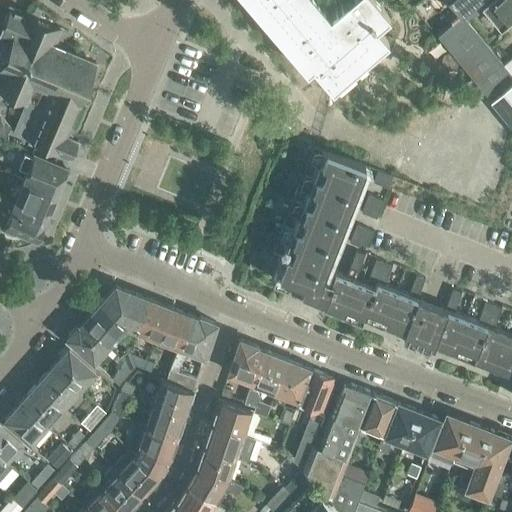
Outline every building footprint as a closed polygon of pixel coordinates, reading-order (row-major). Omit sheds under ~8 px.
[(246,0),(306,69),(312,64),(331,87),(388,40),(376,26),(389,15),(376,0),(345,0),(329,14),(316,0),(246,0)] [(428,0),(418,0),(413,5),(427,22),(438,12),(428,0)] [(470,6),(477,0),(448,0),(461,14),(470,6)] [(511,0),(484,0),(480,3),(500,26),(504,22),(511,28),(511,0)] [(10,6),(3,22),(0,21),(0,68),(5,71),(0,82),(0,88),(25,99),(33,82),(51,90),(42,112),(34,109),(28,124),(36,127),(30,140),(71,157),(77,142),(64,136),(96,62),(54,44),(61,27),(10,6)] [(470,6),(461,14),(462,15),(468,22),(477,14),(470,6)] [(496,105),(511,124),(511,74),(504,66),(468,22),(462,15),(438,35),(496,105)] [(0,114),(0,135),(5,138),(10,126),(0,114)] [(323,297),(327,286),(334,269),(325,266),(365,164),(313,144),(310,152),(313,157),(307,171),(304,170),(306,167),(304,166),(300,177),(303,183),(297,196),(294,195),(296,192),(294,192),(293,195),(290,203),(292,208),(287,222),(284,221),(285,218),(284,218),(283,221),(280,229),(282,234),(277,248),(274,247),(275,244),(274,243),(273,248),(281,251),(271,277),(294,286),(291,294),(311,302),(314,294),(323,297)] [(18,166),(27,170),(23,179),(56,192),(66,168),(33,155),(33,156),(24,152),(18,166)] [(392,175),(378,169),(373,181),(388,187),(392,175)] [(23,179),(13,202),(47,215),(56,192),(23,179)] [(368,193),(361,211),(376,217),(383,199),(368,193)] [(37,239),(39,233),(47,215),(13,202),(0,196),(0,227),(3,228),(2,229),(15,235),(16,231),(37,239)] [(356,223),(353,233),(349,241),(364,247),(371,229),(356,223)] [(392,264),(376,258),(366,282),(355,278),(364,253),(356,250),(347,274),(334,269),(327,286),(323,297),(320,305),(361,321),(363,316),(403,332),(417,296),(425,277),(416,274),(409,293),(397,288),(384,283),(392,264)] [(125,324),(131,317),(137,320),(138,320),(147,296),(115,284),(100,301),(125,324)] [(453,288),(445,307),(431,343),(511,374),(511,332),(494,326),(501,307),(485,301),(478,320),(454,310),(461,291),(453,288)] [(134,328),(157,336),(169,305),(147,296),(138,320),(137,320),(134,328)] [(403,332),(431,343),(445,307),(417,296),(403,332)] [(100,301),(84,319),(109,342),(125,324),(100,301)] [(157,336),(179,345),(191,314),(169,305),(157,336)] [(198,317),(191,314),(179,345),(204,355),(215,321),(199,315),(198,317)] [(109,342),(84,319),(79,325),(77,324),(66,336),(93,360),(109,342)] [(251,379),(263,348),(255,345),(256,344),(240,337),(228,371),(251,379)] [(94,368),(69,346),(52,364),(78,387),(94,368)] [(286,357),(263,348),(251,379),(275,388),(286,357)] [(125,361),(132,367),(136,364),(132,352),(128,351),(121,353),(119,356),(125,361)] [(145,367),(149,359),(132,352),(136,364),(145,367)] [(275,388),(298,396),(310,367),(286,357),(275,388)] [(150,370),(154,361),(149,359),(145,367),(150,370)] [(132,367),(125,361),(111,377),(118,383),(132,367)] [(62,405),(78,387),(52,364),(36,382),(62,405)] [(333,375),(310,367),(298,396),(296,401),(318,410),(333,375)] [(169,371),(166,380),(193,389),(197,377),(170,368),(169,371)] [(153,401),(185,412),(193,389),(166,380),(161,378),(153,401)] [(361,426),(374,392),(343,380),(323,432),(317,447),(347,458),(352,444),(359,446),(362,437),(356,434),(359,425),(361,426)] [(134,385),(125,381),(121,390),(131,393),(134,385)] [(20,400),(46,423),(62,405),(36,382),(20,400)] [(224,384),(221,393),(230,396),(233,387),(224,384)] [(121,390),(111,410),(121,415),(131,393),(121,390)] [(396,400),(374,392),(361,426),(359,425),(356,434),(362,437),(366,428),(383,434),(396,400)] [(93,400),(103,409),(109,403),(98,394),(93,400)] [(219,398),(211,421),(243,432),(243,433),(258,438),(271,443),(273,437),(244,428),(251,408),(219,398)] [(30,441),(46,423),(20,400),(4,418),(30,441)] [(392,438),(404,442),(417,409),(396,400),(383,434),(377,449),(387,452),(392,438)] [(177,435),(185,412),(153,401),(145,424),(177,435)] [(265,416),(268,406),(257,402),(253,411),(265,416)] [(285,408),(280,420),(288,423),(293,411),(285,408)] [(426,451),(439,417),(417,409),(404,442),(426,451)] [(107,430),(110,432),(121,415),(111,410),(100,423),(107,430)] [(446,411),(433,445),(454,453),(467,419),(446,411)] [(89,430),(96,422),(87,415),(80,422),(89,430)] [(302,437),(311,441),(316,429),(319,420),(310,416),(302,437)] [(454,453),(475,461),(488,428),(467,419),(454,453)] [(0,454),(4,458),(21,439),(0,420),(0,454)] [(211,421),(204,444),(235,455),(251,460),(258,438),(243,433),(243,432),(211,421)] [(92,433),(85,440),(92,447),(99,440),(107,430),(100,423),(92,433)] [(145,424),(137,447),(169,458),(177,435),(145,424)] [(66,442),(73,448),(86,434),(79,428),(66,442)] [(475,461),(470,473),(464,487),(487,496),(510,436),(488,428),(475,461)] [(341,473),(345,462),(347,458),(317,447),(323,432),(316,429),(311,441),(310,444),(311,444),(301,468),(308,474),(331,496),(331,497),(341,473)] [(92,447),(85,440),(69,458),(76,465),(92,447)] [(505,479),(511,481),(511,442),(508,456),(511,456),(511,469),(511,472),(500,468),(497,477),(498,477),(505,479)] [(61,444),(48,458),(56,466),(70,452),(61,444)] [(235,455),(204,444),(196,467),(228,478),(235,455)] [(142,493),(159,476),(134,453),(128,447),(111,465),(118,471),(142,493)] [(159,476),(169,458),(137,447),(134,453),(159,476)] [(0,478),(12,465),(4,458),(0,454),(0,478)] [(60,484),(77,466),(76,465),(69,458),(52,476),(60,484)] [(369,471),(345,462),(341,473),(364,482),(369,471)] [(46,463),(30,481),(37,488),(54,469),(46,463)] [(420,467),(412,464),(408,475),(415,478),(420,467)] [(126,511),(142,493),(118,471),(111,465),(103,473),(110,479),(101,488),(126,511)] [(242,485),(228,478),(196,467),(186,484),(214,501),(224,485),(237,493),(242,485)] [(301,468),(284,486),(291,492),(308,474),(301,468)] [(456,484),(464,487),(470,473),(461,469),(456,484)] [(352,511),(362,489),(364,482),(341,473),(331,497),(346,511),(352,511)] [(53,491),(60,498),(67,490),(60,484),(52,476),(35,494),(44,502),(53,491)] [(499,497),(505,479),(498,477),(497,477),(496,476),(489,494),(499,497)] [(37,488),(30,481),(25,487),(32,493),(37,488)] [(91,511),(125,511),(126,511),(101,488),(95,482),(87,490),(94,497),(85,506),(91,511)] [(338,511),(308,483),(295,498),(281,511),(338,511)] [(175,501),(186,511),(207,511),(214,501),(186,484),(178,497),(175,501)] [(290,493),(284,488),(268,505),(274,511),(290,493)] [(378,495),(362,489),(358,497),(374,504),(378,495)] [(416,489),(408,510),(412,511),(432,511),(438,498),(416,489)] [(40,511),(47,504),(44,502),(35,494),(20,511),(40,511)] [(384,494),(381,502),(396,508),(399,500),(384,494)] [(0,510),(0,511),(15,511),(21,506),(12,497),(0,510)] [(358,497),(352,511),(394,511),(395,511),(380,506),(374,504),(358,497)] [(511,501),(501,498),(499,506),(511,509),(511,501)] [(186,511),(175,501),(164,511),(186,511)]
